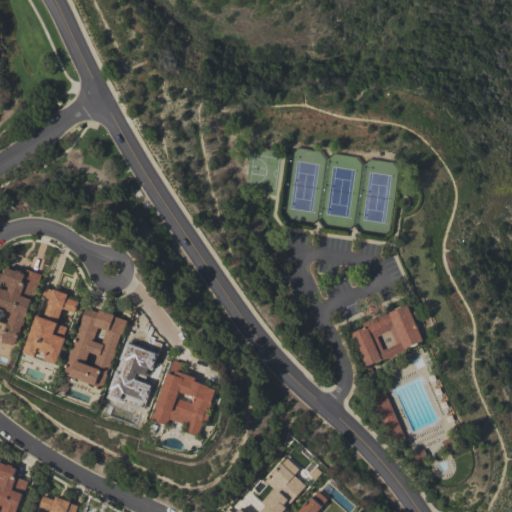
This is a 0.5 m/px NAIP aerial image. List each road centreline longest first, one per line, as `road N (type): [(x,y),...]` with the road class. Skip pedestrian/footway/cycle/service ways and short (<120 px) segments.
road 1 (residential): [(417,511),(335,412),(271,353),(177,224),(52,0)]
road 2 (residential): [(0,422),(48,457),(155,511)]
road 3 (residential): [(0,233),(30,226),(60,232),(115,270)]
